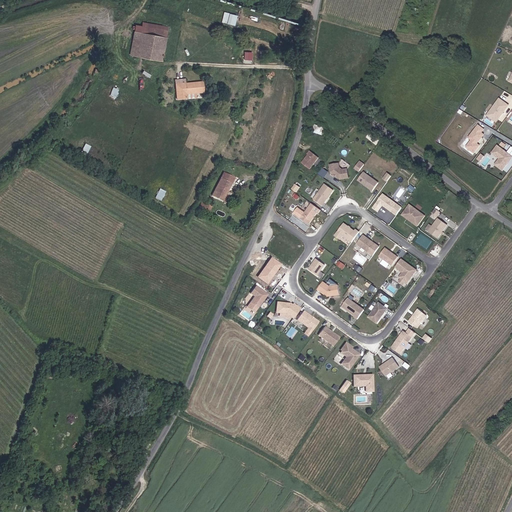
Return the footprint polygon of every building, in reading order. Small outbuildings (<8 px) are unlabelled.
[(224,12),(222,22),(235,24),(237,14),(224,12)] [(163,61),(169,26),(142,21),(142,25),(135,24),(130,55),(163,61)] [(253,59),(253,51),(244,51),(244,59),(253,59)] [(175,79),(176,99),(197,98),(196,94),(204,93),(204,81),(186,82),(186,78),(175,79)] [(113,87),(111,95),(116,97),(119,89),(113,87)] [(498,100),(488,114),(497,121),(508,106),(498,100)] [(497,121),(488,114),(486,116),(496,123),(497,121)] [(323,134),(325,126),(315,125),(313,132),(323,134)] [(471,141),(465,148),(473,154),(479,147),(476,145),(483,136),(481,134),(483,131),(477,127),(468,139),(471,141)] [(86,156),(91,146),(86,143),(80,153),(86,156)] [(511,158),(496,146),(491,154),(498,160),(494,166),(501,171),(506,165),(506,163),(508,161),(509,162),(511,158)] [(308,156),(301,163),(308,170),(318,159),(310,152),(307,155),(308,156)] [(338,164),(329,166),(330,174),(339,181),(348,179),(346,170),(342,171),(339,169),(338,164)] [(325,177),(328,170),(322,167),(319,174),(325,177)] [(363,173),(357,181),(372,192),(377,184),(363,173)] [(231,183),(220,178),(211,196),(222,202),(231,183)] [(296,183),(292,189),(297,192),(300,186),(296,183)] [(324,185),(315,197),(318,199),(316,202),(322,207),(333,191),(324,185)] [(155,197),(161,200),(166,191),(160,188),(155,197)] [(382,195),(373,208),(378,212),(382,206),(391,213),(395,216),(400,208),(396,205),(382,195)] [(311,205),(300,220),(309,225),(317,214),(318,215),(320,211),(311,205)] [(408,205),(401,216),(417,227),(424,216),(408,205)] [(437,219),(428,232),(437,238),(446,226),(437,219)] [(334,236),(340,240),(343,236),(343,235),(348,238),(347,239),(351,242),(359,232),(355,229),(354,231),(343,223),(334,236)] [(368,253),(374,244),(363,236),(356,245),(368,253)] [(384,248),(378,256),(391,265),(397,257),(384,248)] [(282,264),(272,257),(258,276),(269,283),(282,264)] [(315,260),(308,270),(317,276),(324,266),(315,260)] [(402,273),(399,278),(401,279),(405,282),(407,284),(416,271),(401,260),(395,268),(402,273)] [(323,283),(317,290),(327,297),(340,296),(339,287),(330,288),(323,283)] [(267,296),(255,287),(250,295),(254,298),(250,304),(257,309),(267,296)] [(283,288),(279,294),(284,298),(288,292),(283,288)] [(364,311),(348,299),(342,308),(355,317),(354,318),(357,320),(364,311)] [(290,305),(277,304),(276,314),(280,314),(286,315),(290,317),(293,320),(300,310),(297,307),(296,308),(295,309),(292,306),(290,305)] [(379,304),(369,318),(377,324),(387,309),(379,304)] [(417,310),(408,322),(417,328),(426,316),(417,310)] [(318,323),(303,312),(297,321),(312,332),(318,323)] [(323,335),(321,338),(333,347),(339,338),(324,327),(320,333),(323,335)] [(423,337),(429,342),(433,338),(427,333),(423,337)] [(400,336),(392,347),(401,353),(409,342),(400,336)] [(346,346),(351,349),(352,348),(345,343),(340,351),(341,352),(346,346)] [(346,357),(341,365),(348,370),(359,355),(351,349),(346,346),(341,352),(340,353),(346,357)] [(393,358),(380,368),(386,377),(399,367),(393,358)] [(372,375),(353,376),(354,387),(366,386),(366,392),(373,392),(372,375)]
